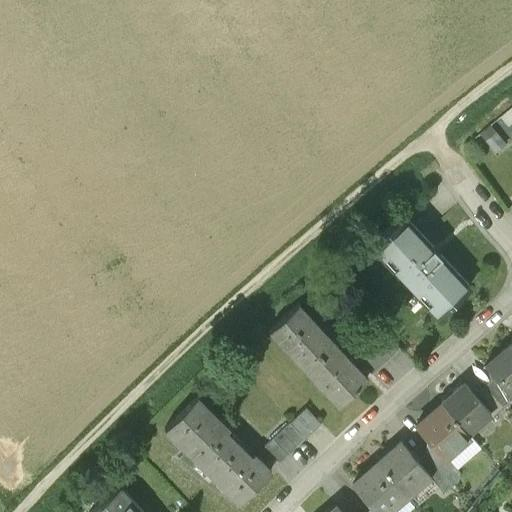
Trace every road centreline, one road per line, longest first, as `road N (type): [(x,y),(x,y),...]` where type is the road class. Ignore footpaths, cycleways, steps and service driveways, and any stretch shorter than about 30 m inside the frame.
road 1 (track): [(23,511),(305,240),(511,72)]
road 2 (residential): [(279,511),(511,296)]
road 3 (residential): [(511,240),(428,138)]
